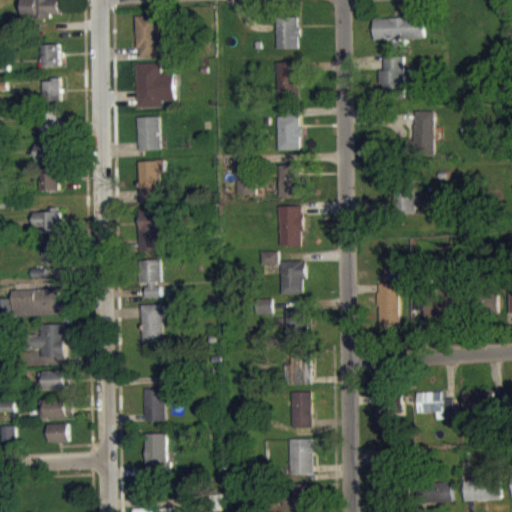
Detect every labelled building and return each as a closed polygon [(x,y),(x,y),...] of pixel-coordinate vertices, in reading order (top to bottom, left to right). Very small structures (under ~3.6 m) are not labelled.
[(27,6),(27,23),(45,23),(45,26),(55,26),(54,22),(68,22),(68,5),(27,6)] [(161,23),(139,24),(140,66),(162,65),(161,23)] [(279,57),(302,57),(302,34),(300,34),(300,25),(278,25),(279,57)] [(427,47),(426,25),(376,26),(376,48),(427,47)] [(44,53),(44,74),(62,73),(62,52),(44,53)] [(406,102),(405,64),(386,65),(386,78),(383,78),(383,103),(406,102)] [(0,80),(11,80),(10,68),(0,68),(0,80)] [(302,69),(279,70),(280,102),(302,101),(302,69)] [(139,71),(139,116),(166,115),(165,109),(177,109),(176,81),(163,82),(163,71),(139,71)] [(45,88),(46,109),(63,109),(63,88),(45,88)] [(437,119),(417,120),(417,160),(437,159),(437,119)] [(42,141),(60,142),(61,120),(43,120),(42,141)] [(281,124),(281,157),(304,157),(304,134),(302,134),(302,125),(281,124)] [(140,126),(141,159),(163,158),(162,125),(140,126)] [(38,151),(38,169),(60,169),(60,151),(38,151)] [(141,169),(142,211),(163,210),(162,181),(168,181),(168,168),(141,169)] [(282,205),(304,205),(304,173),(282,173),(282,205)] [(61,199),(61,177),(44,176),(43,198),(61,199)] [(258,203),(259,184),(239,183),(239,203),(258,203)] [(416,193),(396,193),(396,218),(417,218),(416,193)] [(283,254),(306,254),(305,214),(282,214),(283,254)] [(141,217),(142,260),(165,259),(164,217),(141,217)] [(36,235),(43,235),(43,241),(64,242),(64,220),(36,219),(36,235)] [(65,272),(64,249),(46,249),(46,272),(65,272)] [(263,273),(281,273),(281,259),(263,260),(263,273)] [(165,306),(164,268),(143,269),(143,291),(149,291),(149,307),(165,306)] [(284,269),(284,303),(308,302),(308,269),(284,269)] [(401,291),(380,292),(381,332),(402,332),(401,291)] [(17,325),(66,323),(65,296),(16,298),(17,325)] [(417,300),(418,325),(454,324),(453,299),(417,300)] [(488,302),(488,320),(501,319),(500,301),(488,302)] [(13,306),(0,306),(0,325),(14,325),(13,306)] [(165,326),(170,326),(170,312),(144,313),(145,356),(166,355),(165,326)] [(309,318),(288,317),(288,350),(309,351),(309,318)] [(68,332),(44,333),(44,344),(30,344),(30,358),(44,358),(45,366),(69,365),(68,332)] [(312,393),(313,358),(293,358),(293,373),(287,373),(287,392),(312,393)] [(46,380),(47,398),(74,397),(73,380),(46,380)] [(147,397),(148,429),(169,429),(168,397),(147,397)] [(499,398),(464,399),(465,421),(499,420),(499,398)] [(315,435),(314,400),(294,400),(295,436),(315,435)] [(447,427),(446,400),(420,401),(420,421),(439,420),(439,427),(447,427)] [(47,408),(48,427),(75,425),(74,407),(47,408)] [(448,425),(457,425),(456,408),(447,408),(448,425)] [(17,410),(2,411),(2,421),(18,420),(17,410)] [(400,442),(399,411),(378,412),(379,443),(400,442)] [(50,451),(71,450),(70,432),(50,432),(50,451)] [(17,434),(3,435),(4,448),(18,447),(17,434)] [(149,442),(148,474),(170,474),(170,442),(149,442)] [(293,447),(293,483),(316,482),(316,447),(293,447)] [(376,478),(376,511),(396,511),(395,477),(376,478)] [(505,508),(504,484),(481,485),(481,487),(466,487),(467,509),(505,508)] [(455,510),(455,489),(432,489),(432,510),(455,510)] [(296,511),(315,511),(314,492),(295,492),(296,511)]
